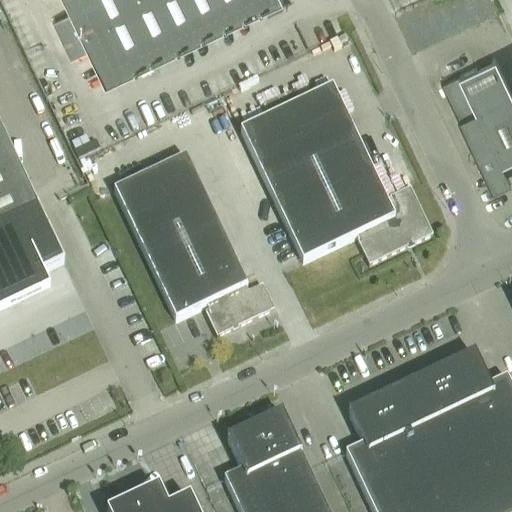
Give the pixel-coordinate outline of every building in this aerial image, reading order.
[(65,0),(70,9),(88,47),(104,81),(274,0),(65,0)] [(88,47),(70,9),(52,18),(70,55),(88,47)] [(511,93),(494,56),(440,82),(483,171),(491,189),(510,179),(502,162),(511,157),(511,93)] [(357,246),(369,270),(432,240),(410,192),(389,202),(390,203),(386,205),(332,92),(240,135),(303,267),(356,241),(358,245),(357,246)] [(0,317),(49,295),(46,289),(41,279),(64,268),(37,212),(0,132),(0,317)] [(114,195),(175,325),(206,310),(209,315),(205,317),(217,342),(274,314),(262,290),(252,294),(248,296),(246,291),(247,291),(185,161),(114,195)] [(475,361),(474,361),(474,363),(351,421),(350,420),(349,420),(363,450),(345,458),(370,511),(511,511),(511,393),(507,382),(489,390),(475,361)] [(241,476),(224,484),(237,511),(325,511),(296,449),(298,447),(293,444),(282,420),(281,421),(281,422),(229,447),(229,445),(227,446),(241,476)] [(169,511),(167,511),(158,493),(117,511),(193,511),(189,502),(169,511)]
